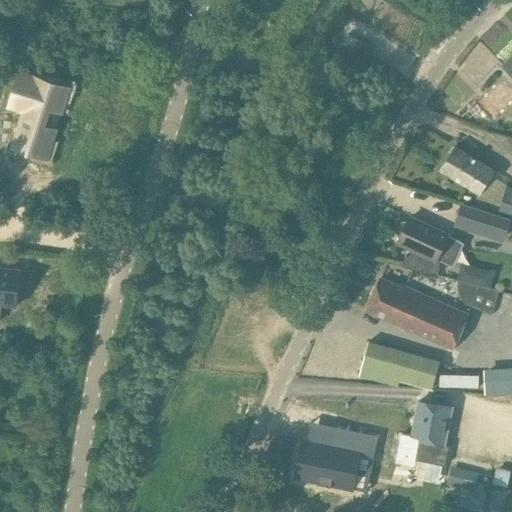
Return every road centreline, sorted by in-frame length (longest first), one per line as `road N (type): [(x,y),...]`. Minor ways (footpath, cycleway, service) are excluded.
road 1 (unclassified): [(229,511),(348,207),(392,127),(458,38),(498,0)]
road 2 (tertiary): [(67,511),(97,350),(201,0)]
